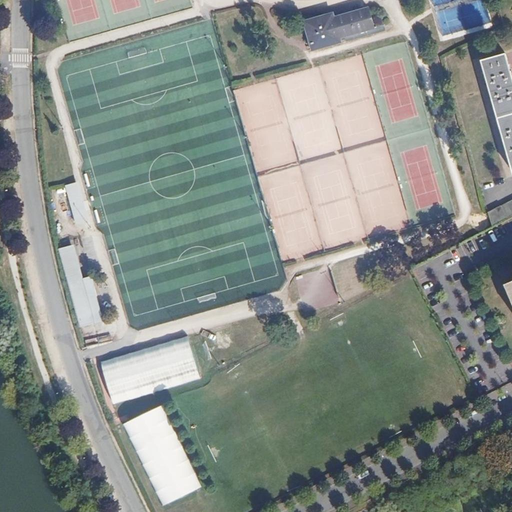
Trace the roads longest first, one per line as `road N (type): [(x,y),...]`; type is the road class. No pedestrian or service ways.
road 1 (residential): [(134,511),(79,386),(43,257),(20,58),(22,0)]
road 2 (residential): [(511,402),(308,511)]
